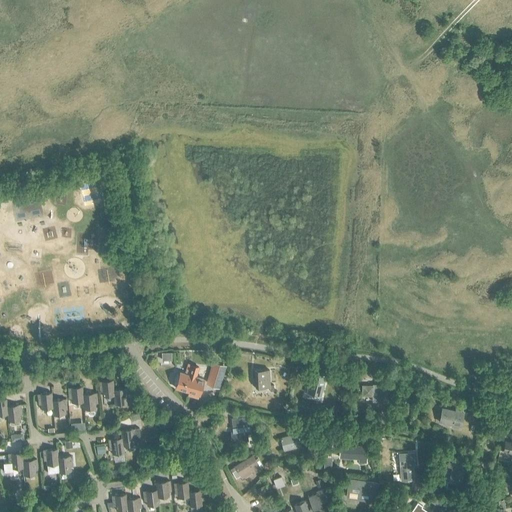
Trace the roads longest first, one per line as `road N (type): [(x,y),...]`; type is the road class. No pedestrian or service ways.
road 1 (unknown): [(170,340),(151,228),(98,138),(0,171)]
road 2 (track): [(367,0),(399,64),(413,63),(476,0)]
road 3 (unclassified): [(170,340),(0,355)]
